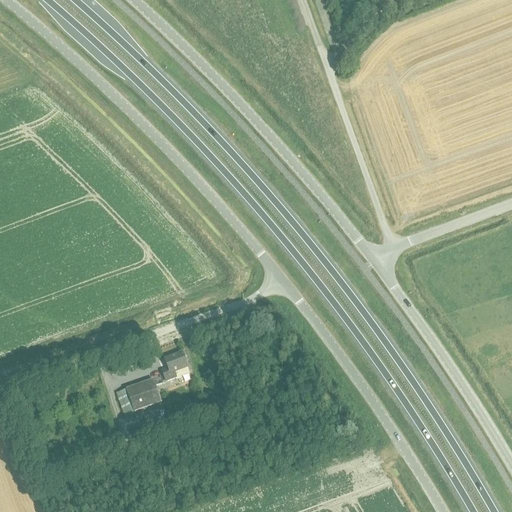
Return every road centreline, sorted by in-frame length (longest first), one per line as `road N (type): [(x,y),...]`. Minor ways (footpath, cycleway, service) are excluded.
road 1 (trunk): [(47,0),(139,84),(273,228),(381,370),(472,511)]
road 2 (trunk): [(493,511),(373,326),(290,221),(153,72),(72,0)]
road 3 (unclassified): [(4,0),(123,105),(280,279)]
road 4 (tertiary): [(132,0),(271,137),(374,262)]
road 5 (unclassified): [(0,391),(243,302),(280,279)]
road 6 (unclassified): [(280,279),(441,511)]
road 7 (unclassified): [(391,248),(302,0)]
road 8 (tertiary): [(374,262),(511,464)]
road 9 (tertiary): [(391,248),(511,203)]
